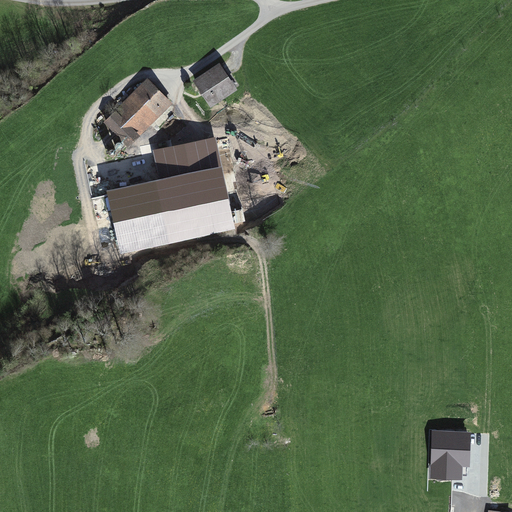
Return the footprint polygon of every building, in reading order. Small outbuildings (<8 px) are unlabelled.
[(220,66),(196,82),(211,104),(234,89),(225,76),(225,75),(220,66)] [(148,81),(107,122),(129,145),(170,104),(148,81)] [(192,107),(182,98),(177,103),(187,112),(192,107)] [(156,131),(139,147),(152,160),(169,144),(156,131)] [(480,178),(461,180),(463,202),(483,200),(480,178)] [(148,186),(112,194),(118,218),(154,210),(148,186)] [(467,475),(467,433),(435,433),(435,475),(467,475)]
